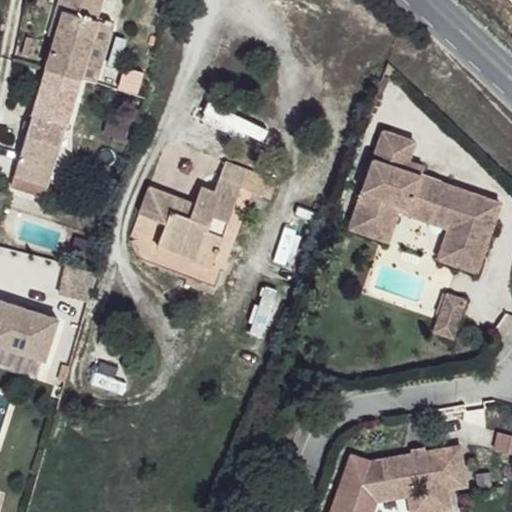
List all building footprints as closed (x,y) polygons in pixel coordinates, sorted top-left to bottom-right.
[(62,0),(59,8),(65,10),(82,15),(85,5),(100,10),(102,0),(62,0)] [(82,15),(98,20),(100,10),(85,5),(82,15)] [(55,22),(61,24),(65,10),(59,8),(55,22)] [(61,24),(48,68),(81,77),(98,20),(82,15),(65,10),(61,24)] [(98,20),(81,77),(96,82),(113,24),(98,20)] [(81,78),(48,68),(16,174),(49,184),(81,78)] [(201,113),(254,145),(263,130),(210,98),(201,113)] [(371,161),(417,177),(419,167),(403,161),(410,142),(381,132),(371,161)] [(226,161),(220,175),(243,183),(248,169),(226,161)] [(495,203),(417,177),(371,161),(346,221),(379,232),(389,201),(453,224),(446,246),(476,258),(495,203)] [(49,184),(16,174),(10,195),(42,206),(49,184)] [(243,183),(220,175),(215,191),(201,187),(195,204),(150,187),(140,213),(167,223),(159,245),(197,259),(208,231),(223,236),(243,183)] [(471,272),(476,258),(446,246),(453,224),(389,201),(379,232),(346,221),(343,229),(384,241),(397,211),(443,228),(433,258),(471,272)] [(213,265),(223,236),(208,231),(197,259),(213,265)] [(97,270),(66,263),(60,292),(89,299),(97,270)] [(447,290),(432,331),(453,338),(468,298),(447,290)] [(58,319),(0,300),(0,344),(45,360),(58,319)] [(227,375),(257,387),(264,369),(234,357),(227,375)] [(511,443),(496,439),(491,456),(511,461),(511,443)] [(407,459),(422,456),(421,450),(406,452),(407,459)] [(456,451),(422,456),(407,459),(368,465),(348,459),(327,511),(355,511),(362,497),(371,496),(410,490),(413,511),(445,511),(444,495),(442,484),(461,482),(456,451)] [(463,492),(461,482),(442,484),(444,495),(463,492)] [(403,511),(413,511),(410,490),(371,496),(362,497),(355,511),(371,511),(373,506),(402,502),(403,511)]
